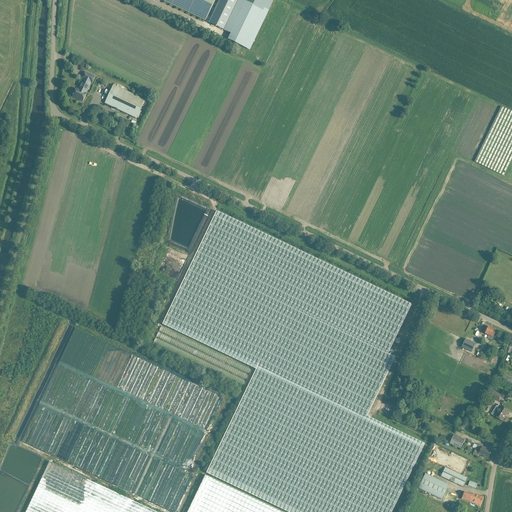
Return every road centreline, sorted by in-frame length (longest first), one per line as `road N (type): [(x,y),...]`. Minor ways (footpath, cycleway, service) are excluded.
road 1 (unclassified): [(511,330),(57,114),(54,0)]
road 2 (track): [(0,221),(21,148),(32,0)]
